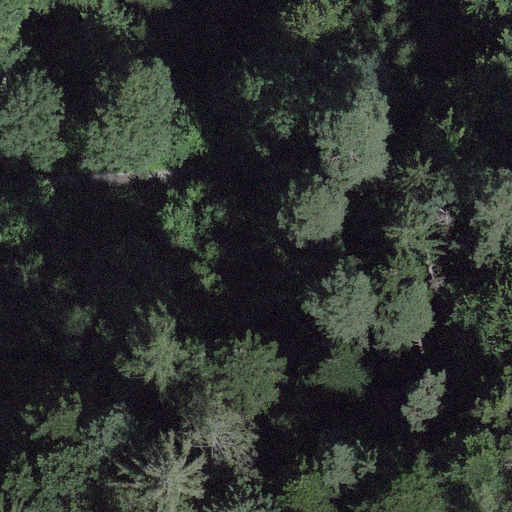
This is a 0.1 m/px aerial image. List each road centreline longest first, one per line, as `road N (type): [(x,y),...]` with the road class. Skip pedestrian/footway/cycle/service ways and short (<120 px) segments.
road 1 (track): [(511,176),(178,175)]
road 2 (track): [(178,175),(45,176),(0,185)]
